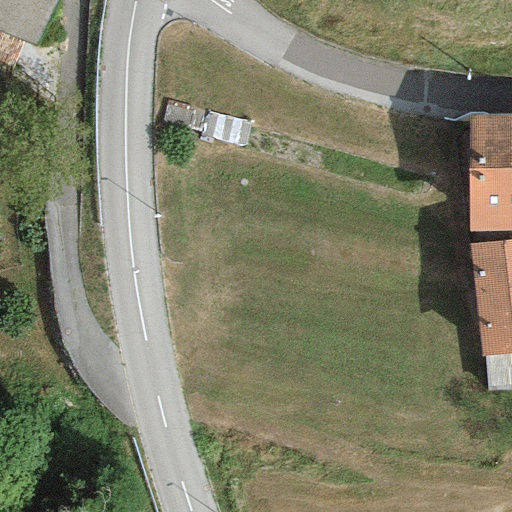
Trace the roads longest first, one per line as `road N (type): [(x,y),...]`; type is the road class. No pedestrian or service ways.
road 1 (unclassified): [(133,0),(122,113),(126,220),(153,377),(190,511)]
road 2 (residential): [(511,95),(456,96),(309,60),(210,0)]
